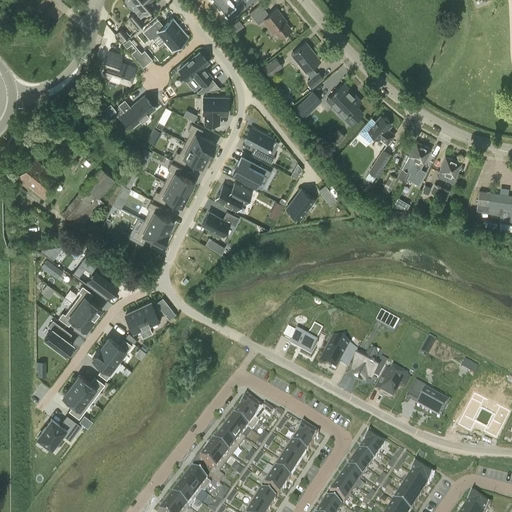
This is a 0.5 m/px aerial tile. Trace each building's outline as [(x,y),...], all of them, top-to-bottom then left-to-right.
[(132,0),(139,8),(128,17),(138,28),(144,23),(140,18),(155,6),(150,0),(132,0)] [(246,6),(253,0),(214,0),(229,19),(242,9),(241,7),(245,5),(246,6)] [(276,9),(269,15),(260,4),(249,13),(258,25),(264,20),(273,32),(274,31),(280,38),(290,30),(281,18),(282,17),(276,9)] [(158,19),(143,31),(150,39),(158,32),(172,50),(187,37),(172,19),(163,26),(158,19)] [(115,34),(123,43),(129,38),(121,29),(115,34)] [(318,72),(317,73),(312,68),(320,61),(306,43),(291,55),(306,73),(306,72),(310,77),(306,81),(311,88),(323,78),(318,72)] [(131,53),(135,58),(140,54),(136,49),(131,53)] [(104,63),(107,65),(104,75),(129,84),(135,68),(119,62),(121,55),(109,51),(104,63)] [(203,66),(208,62),(199,52),(179,69),(188,79),(193,75),(201,85),(212,76),(203,66)] [(268,75),(283,65),(280,61),(265,71),(268,75)] [(219,88),(212,79),(202,87),(206,91),(219,88)] [(356,106),(361,101),(343,83),(332,95),(338,101),(333,107),(344,118),(347,115),(354,122),(363,113),(356,106)] [(312,91),(295,108),(304,117),(322,100),(312,91)] [(120,110),(128,124),(135,120),(136,122),(137,122),(137,121),(144,117),(145,117),(144,116),(151,112),(143,98),(128,106),(123,97),(116,102),(121,110),(120,110)] [(204,123),(219,124),(219,114),(227,115),(228,97),(203,97),(202,114),(205,114),(204,123)] [(380,116),(376,122),(371,118),(359,132),(370,142),(375,137),(378,140),(380,138),(387,144),(394,135),(387,129),(391,125),(380,116)] [(190,131),(185,142),(208,154),(208,155),(209,155),(215,143),(200,135),(203,129),(191,123),(188,130),(190,131)] [(151,133),(158,137),(161,132),(154,128),(151,133)] [(253,129),(246,142),(254,146),(251,153),(271,163),(275,156),(265,151),(272,139),(253,129)] [(330,138),(338,144),(345,136),(337,129),(330,138)] [(412,165),(423,145),(416,141),(401,168),(408,171),(409,172),(412,165)] [(208,154),(185,142),(179,153),(176,152),(173,158),(184,164),(187,158),(202,166),(208,155),(208,154)] [(431,149),(423,145),(412,165),(420,169),(431,149)] [(152,152),(145,148),(141,156),(148,159),(152,152)] [(390,154),(382,148),(364,178),(371,182),(375,176),(377,178),(383,168),(382,167),(390,154)] [(445,156),(437,177),(444,180),(453,159),(445,156)] [(58,161),(53,157),(45,167),(34,157),(19,176),(43,198),(60,179),(50,171),(58,161)] [(237,162),(232,173),(257,186),(263,174),(268,177),(271,171),(243,157),(240,164),(237,162)] [(452,183),(460,162),(453,159),(444,180),(452,183)] [(168,184),(188,194),(189,191),(190,192),(194,185),(193,184),(194,182),(179,174),(182,169),(170,163),(167,169),(170,171),(164,181),(168,184)] [(74,223),(77,220),(83,225),(103,202),(98,198),(115,180),(101,168),(62,213),(74,223)] [(397,176),(404,179),(408,171),(401,168),(397,176)] [(383,187),(390,190),(397,178),(390,174),(383,187)] [(124,185),(130,188),(133,181),(127,178),(124,185)] [(234,183),(231,189),(222,184),(215,199),(236,210),(241,201),(245,203),(251,192),(241,186),(234,183)] [(188,194),(168,184),(162,195),(155,192),(152,197),(164,203),(167,198),(181,205),(188,194)] [(430,193),(438,196),(441,187),(434,184),(430,193)] [(319,190),(326,200),(332,195),(325,185),(319,190)] [(431,187),(424,185),(422,192),(428,194),(431,187)] [(439,196),(446,199),(450,190),(442,187),(439,196)] [(315,199),(301,188),(286,208),(300,219),(315,199)] [(511,195),(479,191),(476,211),(501,215),(500,220),(511,221),(511,195)] [(124,203),(116,199),(113,205),(120,209),(124,203)] [(149,210),(144,221),(167,233),(167,232),(168,231),(169,231),(173,225),(171,224),(173,222),(158,213),(161,208),(150,202),(147,208),(149,210)] [(273,208),(280,212),(283,206),(279,203),(276,202),(273,208)] [(33,221),(45,230),(52,220),(32,206),(28,211),(36,217),(33,221)] [(202,225),(223,236),(229,223),(235,226),(239,218),(226,212),(222,219),(208,211),(202,225)] [(167,233),(144,221),(138,231),(135,230),(132,236),(143,242),(146,237),(161,245),(168,233),(167,232),(167,233)] [(209,238),(205,244),(211,248),(215,242),(209,238)] [(53,259),(61,249),(63,246),(62,245),(42,248),(41,250),(53,259)] [(119,277),(87,256),(81,265),(94,274),(87,284),(107,299),(108,298),(107,298),(108,296),(110,298),(119,285),(115,282),(119,277)] [(47,258),(41,266),(57,278),(63,271),(47,258)] [(46,284),(41,290),(48,296),(53,289),(46,284)] [(81,293),(73,303),(94,319),(102,308),(89,298),(93,293),(82,286),(78,291),(81,293)] [(162,296),(155,302),(167,319),(175,313),(162,296)] [(142,338),(152,333),(148,325),(159,320),(150,302),(125,314),(133,332),(139,330),(142,338)] [(94,319),(73,303),(65,314),(62,312),(58,318),(68,325),(72,320),(86,330),(94,319)] [(392,318),(382,313),(381,312),(380,312),(375,322),(386,328),(392,318)] [(52,329),(44,338),(52,344),(51,346),(57,350),(58,349),(65,354),(73,344),(60,334),(64,328),(53,320),(48,326),(52,329)] [(291,342),(289,346),(301,352),(310,357),(316,348),(313,347),(322,331),(314,326),(310,333),(309,333),(309,334),(308,335),(307,335),(307,336),(306,336),(305,336),(304,337),(303,337),(302,337),(301,337),(300,337),(300,336),(299,336),(298,336),(295,334),(291,342)] [(320,361),(319,361),(335,370),(334,371),(335,372),(342,359),(347,363),(355,349),(349,346),(349,345),(343,342),(333,336),(320,361)] [(100,348),(119,362),(132,345),(124,339),(119,345),(108,337),(100,348)] [(425,343),(432,347),(435,342),(428,338),(425,343)] [(119,362),(100,348),(92,359),(103,367),(98,373),(106,379),(119,362)] [(361,355),(353,371),(356,373),(353,377),(361,382),(364,376),(371,380),(372,377),(377,380),(387,363),(381,359),(378,364),(374,363),(375,361),(366,356),(365,358),(361,355)] [(385,371),(376,389),(380,391),(379,393),(392,400),(400,386),(404,388),(409,380),(392,371),(390,374),(385,371)] [(71,385),(92,401),(104,384),(94,376),(89,382),(79,374),(71,385)] [(415,382),(409,393),(421,400),(417,406),(416,406),(424,411),(423,412),(424,412),(428,414),(428,415),(429,414),(439,419),(439,418),(438,418),(442,411),(443,412),(445,410),(448,405),(447,405),(449,403),(445,401),(441,398),(440,398),(437,397),(436,399),(435,400),(425,394),(428,389),(415,382)] [(92,401),(71,385),(63,396),(73,404),(68,411),(79,418),(92,401)] [(474,391),(457,422),(469,429),(474,420),(484,426),(482,429),(495,436),(509,410),(499,404),(494,412),(493,411),(481,405),(480,404),(484,396),(474,391)] [(257,422),(264,413),(270,418),(274,412),(264,404),(260,409),(246,398),(239,408),(240,409),(257,422)] [(240,409),(233,417),(248,428),(247,429),(251,432),(258,422),(257,422),(240,409)] [(62,434),(70,440),(81,425),(66,415),(59,424),(51,418),(37,437),(51,448),(62,434)] [(233,417),(227,426),(241,437),(247,429),(248,428),(233,417)] [(311,446),(312,446),(318,436),(300,425),(294,435),(295,435),(311,446)] [(227,426),(220,434),(238,448),(245,439),(241,437),(227,426)] [(220,434),(214,442),(213,443),(232,457),(238,448),(220,434)] [(295,435),(294,435),(289,443),(306,454),(311,446),(295,435)] [(364,444),(379,454),(385,445),(369,435),(363,444),(364,444)] [(213,443),(214,442),(213,442),(206,451),(225,465),(232,457),(213,443)] [(306,454),(289,443),(283,452),(300,463),(306,454)] [(364,444),(363,444),(358,452),(373,462),(379,454),(364,444)] [(225,465),(206,451),(199,460),(213,470),(209,475),(219,483),(223,478),(219,474),(225,465)] [(300,463),(283,452),(278,460),(295,471),(300,463)] [(358,452),(352,461),(367,471),(373,462),(358,452)] [(295,471),(278,460),(273,468),(289,479),(295,471)] [(367,471),(352,461),(346,469),(361,479),(367,471)] [(427,486),(434,477),(415,465),(409,475),(410,475),(427,486)] [(273,468),(267,477),(284,488),(290,480),(289,479),(273,468)] [(346,469),(341,477),(355,487),(361,479),(346,469)] [(191,470),(185,479),(202,492),(201,492),(203,494),(210,484),(191,470)] [(410,475),(404,484),(421,495),(427,486),(410,475)] [(284,488),(267,477),(261,486),(278,497),(284,488)] [(355,487),(341,477),(335,486),(350,496),(355,487)] [(202,492),(185,479),(178,487),(195,500),(201,492),(202,492)] [(404,484),(398,493),(415,504),(421,495),(404,484)] [(350,496),(335,486),(329,495),(343,505),(350,496)] [(195,500),(178,487),(171,496),(188,509),(195,500)] [(258,490),(253,499),(270,510),(275,500),(258,490)] [(410,511),(415,504),(398,493),(392,502),(408,511),(410,511)] [(478,511),(486,511),(490,507),(472,494),(466,504),(467,504),(478,511)] [(186,511),(188,509),(171,496),(165,504),(174,511),(186,511)] [(321,508),(328,511),(339,511),(342,508),(326,498),(321,508)] [(253,499),(247,508),(254,511),(268,511),(270,510),(253,499)] [(408,511),(392,502),(387,511),(408,511)]
